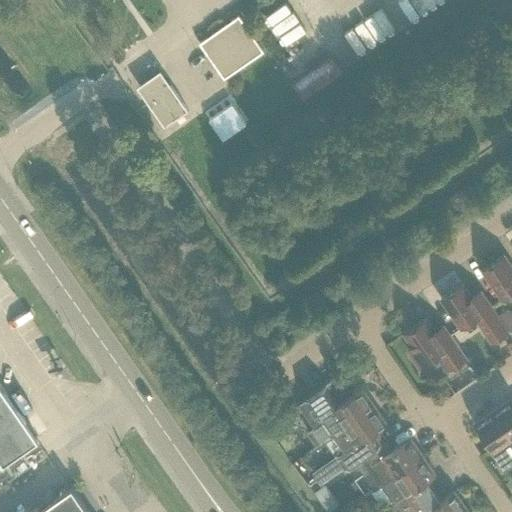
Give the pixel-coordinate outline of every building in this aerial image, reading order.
[(224,78),(264,51),(239,15),(199,42),(224,78)] [(164,125),(187,109),(171,85),(168,88),(159,76),(143,87),(151,99),(148,101),(164,125)] [(511,266),(504,254),(482,269),(502,299),(511,292),(511,266)] [(482,311),(463,283),(441,298),(461,327),(475,317),(491,342),(508,331),(491,305),(482,311)] [(511,326),(511,313),(508,307),(499,312),(509,328),(511,326)] [(418,366),(435,354),(447,371),(467,357),(451,333),(441,340),(426,318),(404,333),(412,345),(406,349),(418,366)] [(0,462),(37,437),(0,383),(0,462)] [(361,387),(338,403),(325,385),(305,399),(317,417),(319,416),(332,434),(374,405),(361,387)] [(511,399),(511,398),(493,411),(511,439),(511,399)] [(369,451),(362,441),(387,424),(374,405),(332,434),(342,448),(335,453),(345,467),(356,460),(369,451)] [(511,465),(511,439),(493,411),(474,423),(506,470),(511,465)] [(369,451),(356,460),(362,470),(382,457),(394,475),(423,455),(410,437),(387,453),(380,443),(369,451)] [(393,502),(390,504),(395,511),(400,511),(418,499),(412,490),(436,474),(423,455),(394,475),(381,484),(393,502)] [(318,488),(314,491),(319,498),(323,495),(329,490),(324,483),(318,488)] [(89,511),(71,486),(33,511),(89,511)] [(400,511),(460,511),(466,508),(454,490),(425,509),(418,499),(400,511)]
